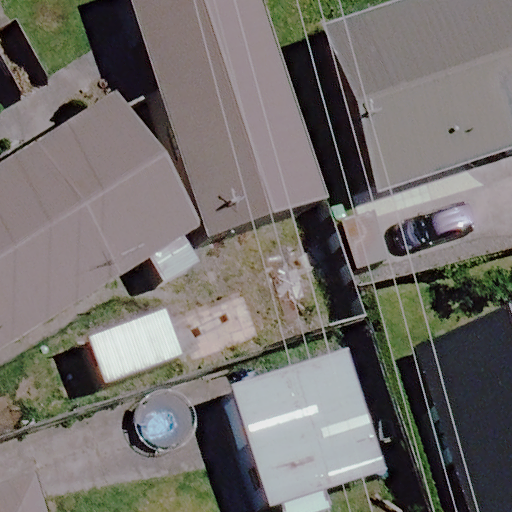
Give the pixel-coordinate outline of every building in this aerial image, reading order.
[(260,0),(125,0),(118,2),(195,259),(327,219),(260,0)] [(511,161),(511,0),(461,0),(307,50),(359,211),(511,161)] [(0,355),(176,244),(96,117),(0,177),(0,355)] [(258,347),(239,294),(157,323),(176,376),(258,347)] [(511,511),(511,342),(401,380),(445,511),(511,511)] [(294,511),(371,487),(333,369),(214,407),(248,511),(294,511)] [(0,511),(27,511),(24,501),(0,508),(0,511)]
